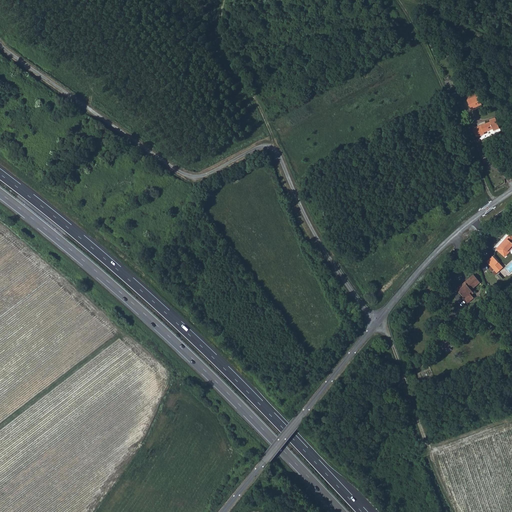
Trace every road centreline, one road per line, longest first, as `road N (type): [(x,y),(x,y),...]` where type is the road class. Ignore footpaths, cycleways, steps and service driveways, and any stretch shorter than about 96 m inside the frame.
road 1 (unclassified): [(376,320),(312,230),(269,146),(189,178),(0,44)]
road 2 (trunk): [(361,511),(187,333),(0,174)]
road 3 (trunk): [(0,193),(157,325),(341,511)]
road 4 (unclassified): [(223,511),(376,320)]
road 5 (track): [(497,203),(395,0)]
road 6 (unclassified): [(376,320),(434,254),(511,193)]
road 7 (track): [(269,146),(262,114),(218,34),(223,0)]
road 8 (track): [(376,320),(421,435),(429,445),(446,445)]
road 9 (track): [(93,511),(147,437),(173,384)]
